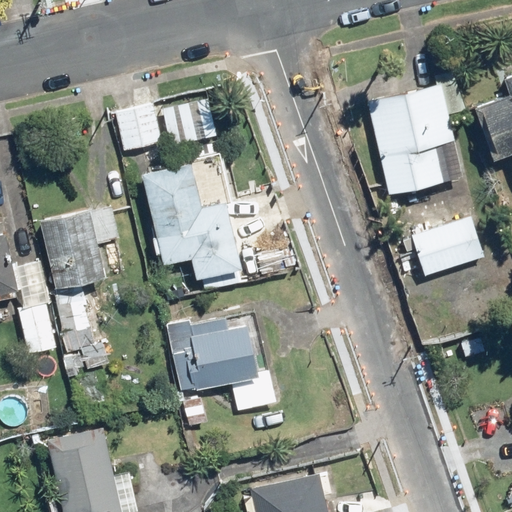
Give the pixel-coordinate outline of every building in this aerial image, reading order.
[(437,78),(370,93),(391,186),(445,174),(437,140),(458,135),(452,109),(467,106),(458,66),(435,71),(437,78)] [(511,90),(484,98),(500,149),(511,145),(511,69),(505,72),(511,90)] [(119,106),(125,145),(165,138),(158,99),(119,106)] [(195,155),(145,166),(159,230),(156,231),(159,247),(164,246),(166,257),(196,250),(200,270),(246,260),(231,192),(205,198),(195,155)] [(114,197),(43,213),(58,283),(109,273),(107,266),(126,262),(121,240),(103,244),(102,237),(122,233),(114,197)] [(462,215),(414,230),(427,270),(486,251),(471,205),(460,209),(462,215)] [(7,220),(0,221),(0,294),(18,291),(29,349),(58,343),(49,298),(53,297),(45,255),(15,260),(7,220)] [(102,292),(58,301),(68,349),(63,350),(68,374),(81,371),(79,365),(87,363),(88,367),(114,361),(108,333),(100,334),(97,322),(108,319),(102,292)] [(191,314),(168,319),(182,386),(231,376),(238,406),(279,397),(272,363),(264,365),(254,316),(231,321),(229,312),(192,319),(191,314)] [(204,392),(184,396),(190,421),(209,417),(204,392)] [(126,511),(107,419),(49,431),(66,511),(126,511)] [(330,465),(251,481),(257,511),(334,511),(331,494),(336,493),(330,465)]
